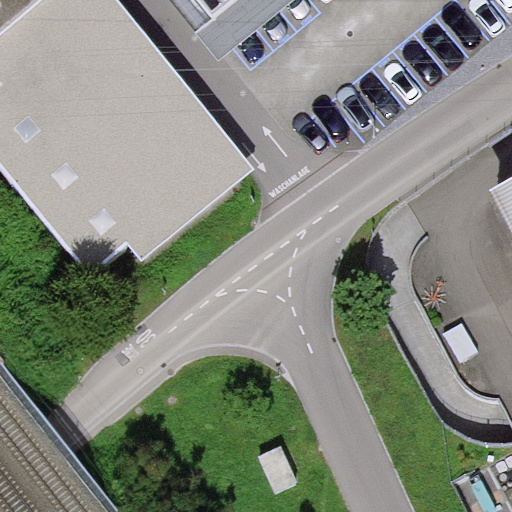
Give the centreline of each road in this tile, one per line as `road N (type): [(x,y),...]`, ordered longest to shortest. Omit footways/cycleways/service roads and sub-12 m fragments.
road 1 (unclassified): [(269,257),(0,475)]
road 2 (unclassified): [(511,86),(269,257)]
road 3 (residential): [(269,257),(382,511)]
